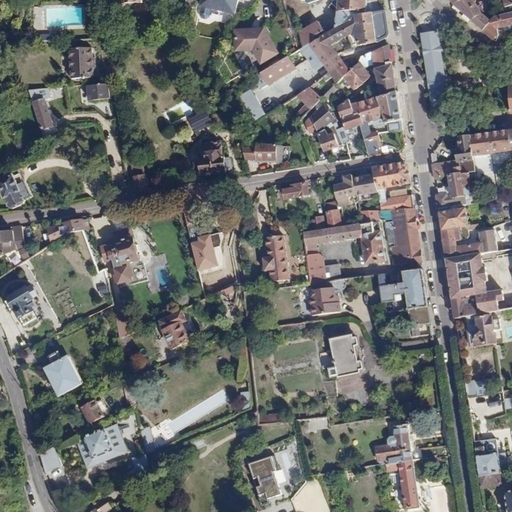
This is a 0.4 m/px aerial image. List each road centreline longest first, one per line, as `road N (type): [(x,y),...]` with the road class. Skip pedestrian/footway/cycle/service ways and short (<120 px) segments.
road 1 (residential): [(422,154),(0,219)]
road 2 (residential): [(475,511),(422,154)]
road 3 (tertiary): [(51,511),(0,351)]
road 4 (residential): [(423,130),(404,0)]
road 5 (track): [(239,304),(235,249),(249,180)]
